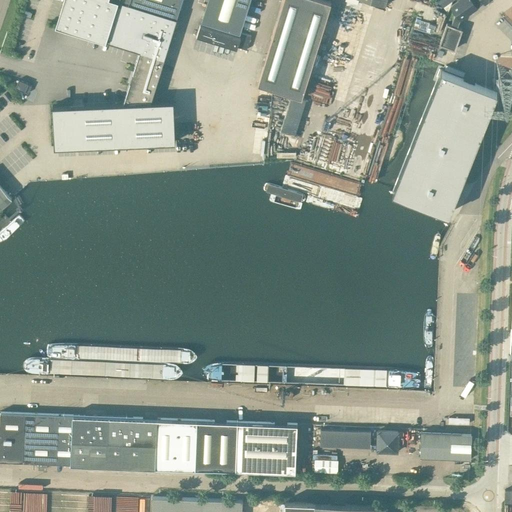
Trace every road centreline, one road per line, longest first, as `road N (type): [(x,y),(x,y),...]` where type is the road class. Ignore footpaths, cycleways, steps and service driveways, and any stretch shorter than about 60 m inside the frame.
road 1 (unclassified): [(0,394),(441,404),(448,252),(491,165),(511,142)]
road 2 (unclassified): [(488,496),(0,474)]
road 3 (unclassified): [(488,496),(501,215),(511,170)]
